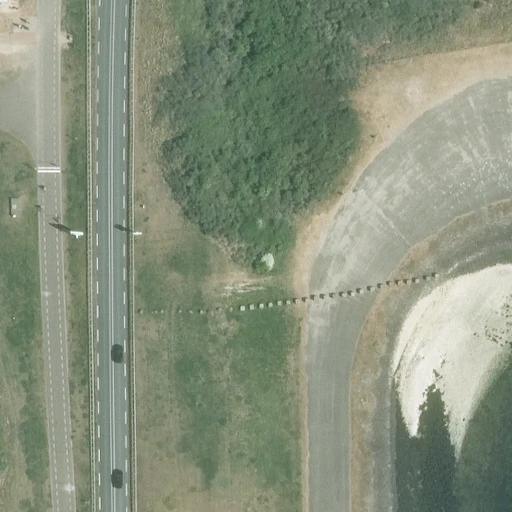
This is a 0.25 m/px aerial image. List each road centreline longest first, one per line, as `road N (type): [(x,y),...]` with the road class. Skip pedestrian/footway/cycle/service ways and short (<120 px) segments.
road 1 (unclassified): [(63,511),(49,0)]
road 2 (primary): [(114,511),(114,0)]
road 3 (unclassified): [(511,117),(400,169),(345,241),(342,289)]
